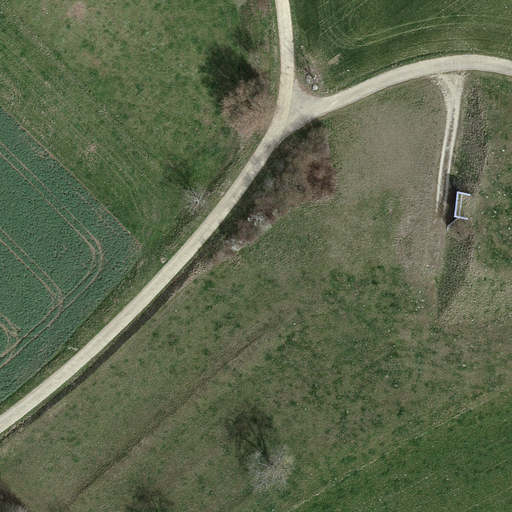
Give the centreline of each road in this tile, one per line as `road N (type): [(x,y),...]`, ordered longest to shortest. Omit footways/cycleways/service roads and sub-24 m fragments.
road 1 (track): [(0,423),(70,368),(168,271),(221,212),(284,116)]
road 2 (track): [(284,116),(442,62),(511,68)]
